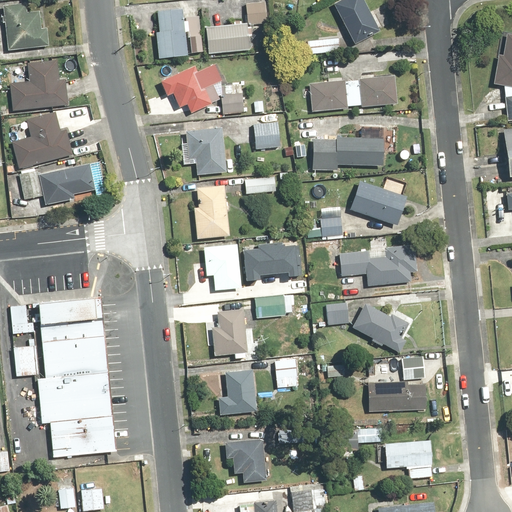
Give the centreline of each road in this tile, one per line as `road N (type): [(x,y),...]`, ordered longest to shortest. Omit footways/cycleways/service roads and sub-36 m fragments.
road 1 (residential): [(435,0),(486,511)]
road 2 (residential): [(146,228),(175,511)]
road 3 (residential): [(99,0),(146,228)]
road 4 (residential): [(0,245),(146,228)]
